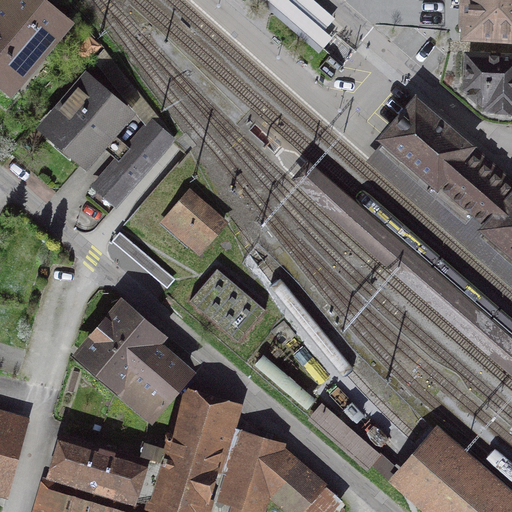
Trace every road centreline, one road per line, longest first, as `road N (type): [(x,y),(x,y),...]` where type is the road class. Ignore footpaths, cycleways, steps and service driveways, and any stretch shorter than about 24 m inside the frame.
road 1 (residential): [(392,511),(93,250)]
road 2 (residential): [(16,511),(93,250)]
road 3 (residential): [(385,55),(494,144),(511,143)]
road 4 (residential): [(93,250),(0,173)]
